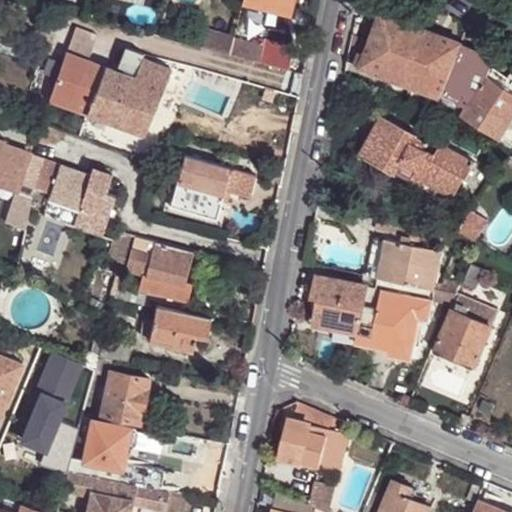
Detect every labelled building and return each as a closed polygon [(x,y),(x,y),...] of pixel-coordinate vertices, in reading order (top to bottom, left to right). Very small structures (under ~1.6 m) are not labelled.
[(243,0),(289,12),(292,0),(243,0)] [(360,0),(358,9),(366,11),(367,0),(360,0)] [(440,93),(461,41),(383,10),(366,52),(360,49),(356,60),(384,72),(440,93)] [(351,46),(360,49),(364,38),(354,34),(351,46)] [(230,54),(233,41),(213,35),(210,48),(230,54)] [(263,46),(234,37),(233,41),(230,54),(260,61),(263,46)] [(263,46),(260,61),(289,68),(294,45),(265,39),(263,46)] [(483,50),(461,41),(440,93),(464,103),(477,68),(489,73),(491,69),(495,57),(483,50)] [(349,57),(356,60),(360,49),(351,46),(349,57)] [(125,48),(117,69),(135,76),(143,56),(144,57),(145,55),(125,48)] [(135,76),(117,69),(66,51),(49,99),(145,133),(171,68),(144,57),(143,56),(135,76)] [(381,78),(384,72),(356,60),(349,57),(350,66),(381,78)] [(511,83),(511,82),(491,69),(489,73),(510,86),(511,83)] [(511,87),(510,86),(489,73),(465,110),(501,133),(511,116),(511,87)] [(419,134),(420,133),(381,113),(359,152),(391,169),(394,165),(425,183),(453,196),(464,176),(466,176),(470,170),(476,160),(442,140),(436,152),(425,145),(428,140),(419,134)] [(511,116),(501,133),(511,138),(511,116)] [(0,182),(17,189),(20,182),(50,192),(48,199),(79,209),(74,225),(101,234),(116,194),(106,191),(113,172),(93,166),(91,173),(3,143),(3,141),(0,139),(0,182)] [(225,188),(230,166),(185,153),(175,190),(172,197),(200,205),(198,212),(217,217),(225,188)] [(281,185),(285,160),(273,157),(269,174),(281,185)] [(423,186),(425,183),(394,165),(391,169),(423,186)] [(255,174),(230,166),(225,188),(229,190),(250,195),(255,174)] [(171,203),(198,212),(200,205),(172,197),(171,203)] [(460,226),(477,237),(488,220),(472,209),(460,226)] [(120,273),(124,258),(128,247),(131,232),(116,228),(104,270),(120,273)] [(131,232),(128,247),(132,248),(144,251),(146,236),(131,232)] [(259,241),(258,245),(268,248),(271,233),(269,234),(266,234),(265,235),(263,236),(261,238),(259,241)] [(377,234),(368,273),(380,276),(387,236),(379,234),(377,234)] [(156,239),(146,236),(144,251),(152,253),(156,239)] [(387,236),(380,276),(436,287),(445,248),(411,241),(404,240),(387,236)] [(185,247),(156,239),(152,253),(144,251),(132,248),(127,268),(143,271),(140,288),(146,290),(187,300),(193,279),(185,277),(188,263),(181,261),(185,247)] [(192,249),(185,247),(181,261),(188,263),(192,249)] [(471,254),(460,249),(454,267),(464,271),(471,254)] [(36,269),(18,262),(16,271),(33,278),(36,269)] [(471,262),(463,280),(476,287),(484,268),(471,262)] [(434,299),(452,302),(456,291),(436,287),(380,276),(377,285),(319,275),(316,294),(322,295),(317,322),(357,330),(391,336),(389,347),(388,351),(412,355),(421,315),(430,317),(434,299)] [(114,297),(143,303),(146,290),(140,288),(118,282),(114,297)] [(197,333),(201,314),(157,306),(153,319),(151,336),(150,338),(170,342),(170,344),(195,349),(197,333)] [(493,324),(454,307),(436,349),(476,365),(493,324)] [(209,334),(212,316),(201,314),(197,333),(209,334)] [(151,336),(153,319),(144,317),(141,333),(151,336)] [(356,340),(389,347),(391,336),(357,330),(356,340)] [(113,358),(126,360),(130,342),(103,337),(99,356),(104,357),(113,358)] [(3,353),(0,351),(0,411),(1,412),(22,360),(3,353)] [(103,363),(104,357),(99,356),(95,367),(94,371),(100,373),(103,363)] [(111,365),(113,358),(104,357),(103,363),(111,365)] [(102,412),(140,420),(148,376),(110,368),(102,412)] [(292,418),(281,456),(301,462),(339,469),(350,431),(331,427),(333,416),(297,401),(293,419),(292,418)] [(84,458),(99,462),(121,466),(125,444),(133,446),(135,445),(137,433),(135,430),(129,429),(130,425),(93,416),(91,424),(84,458)] [(68,468),(97,474),(99,462),(84,458),(71,457),(68,468)] [(120,479),(145,484),(146,473),(123,468),(120,479)] [(68,470),(60,498),(86,503),(84,511),(128,511),(131,502),(164,509),(168,490),(68,470)] [(317,480),(310,503),(316,506),(328,511),(336,485),(317,480)] [(393,481),(380,511),(428,511),(431,506),(414,498),(417,490),(393,481)] [(293,511),(295,497),(276,488),(272,508),(292,511),(293,511)] [(188,511),(193,495),(168,490),(164,509),(180,511),(188,511)] [(368,504),(364,511),(372,511),(380,493),(374,490),(368,504)] [(310,503),(295,497),(293,511),(314,511),(316,506),(310,503)] [(506,511),(482,502),(477,511),(506,511)] [(48,511),(22,503),(18,511),(48,511)]
